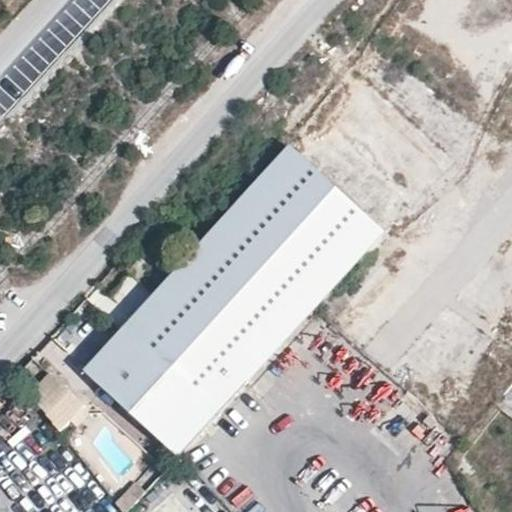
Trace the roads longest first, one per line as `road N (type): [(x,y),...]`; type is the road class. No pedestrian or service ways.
road 1 (residential): [(0,355),(324,0)]
road 2 (unknown): [(402,511),(399,486),(370,446),(327,418),(306,415),(262,430),(257,476),(275,511)]
